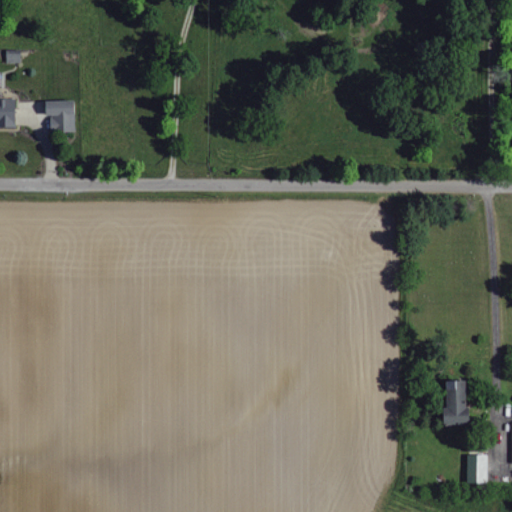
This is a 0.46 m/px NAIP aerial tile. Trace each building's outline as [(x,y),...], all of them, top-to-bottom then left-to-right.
[(17,63),(17,50),(3,50),(4,64),(17,63)] [(0,128),(14,128),(13,99),(0,99),(0,128)] [(37,101),(38,116),(45,116),(45,128),(53,128),(53,133),(73,132),(72,101),(37,101)] [(437,410),(432,410),(432,426),(457,426),(456,382),(436,383),(437,410)] [(483,456),(463,456),(462,484),(482,484),(483,456)]
